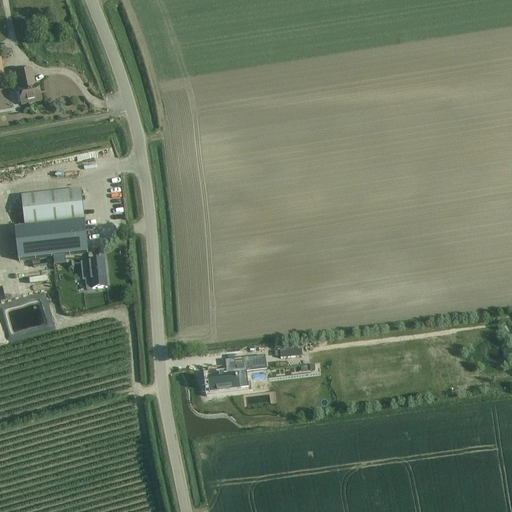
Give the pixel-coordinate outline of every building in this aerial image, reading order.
[(31,70),(17,73),(21,89),(19,90),(22,105),(42,101),(38,86),(34,87),(33,82),(34,82),(31,70)] [(106,144),(88,147),(90,159),(108,157),(106,144)] [(85,221),(82,191),(22,197),(25,228),(85,221)] [(16,229),(15,229),(16,234),(19,262),(29,261),(54,258),(64,257),(88,255),(85,227),(85,221),(25,228),(16,229)] [(64,257),(54,258),(54,266),(65,265),(64,257)] [(91,282),(106,281),(104,261),(89,263),(91,282)] [(237,374),(267,370),(265,357),(229,361),(231,375),(237,374)] [(237,374),(231,375),(208,377),(210,393),(231,390),(232,393),(234,393),(235,392),(237,391),(238,390),(240,387),(241,385),(242,383),(242,381),(242,379),(237,380),(237,374)]
